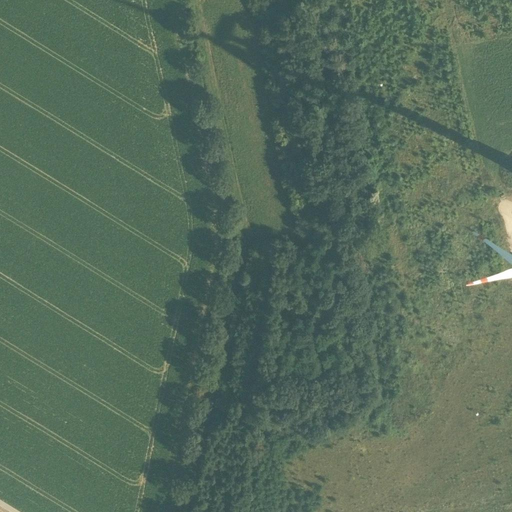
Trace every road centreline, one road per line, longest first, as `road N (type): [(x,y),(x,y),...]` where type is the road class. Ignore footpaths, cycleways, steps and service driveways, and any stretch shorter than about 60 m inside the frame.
road 1 (track): [(189,511),(245,226),(196,0)]
road 2 (track): [(177,0),(224,220),(170,511)]
